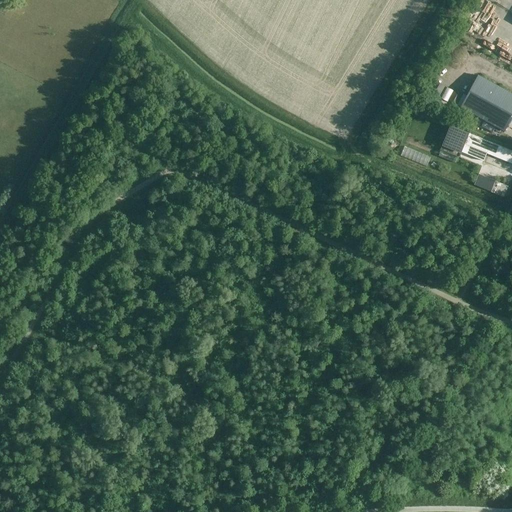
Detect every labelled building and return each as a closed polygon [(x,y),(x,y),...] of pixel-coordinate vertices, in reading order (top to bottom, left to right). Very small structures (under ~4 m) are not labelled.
[(460,107),(505,131),(511,117),(511,94),(478,75),(466,96),(460,107)] [(434,79),(428,88),(440,95),(445,85),(434,79)] [(463,94),(455,89),(449,101),(457,105),(463,94)] [(511,150),(451,125),(441,149),(459,157),(461,152),(483,161),(487,153),(511,163),(511,150)] [(492,192),(504,197),(508,186),(496,181),(492,192)]
